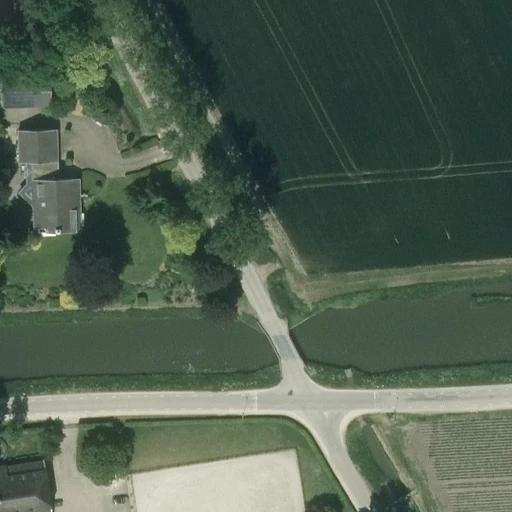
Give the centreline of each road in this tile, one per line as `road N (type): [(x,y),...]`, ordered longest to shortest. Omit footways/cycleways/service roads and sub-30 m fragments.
road 1 (unclassified): [(307,399),(97,0)]
road 2 (tertiary): [(0,409),(307,399)]
road 3 (tertiary): [(307,399),(511,397)]
road 4 (unclassified): [(370,511),(307,399)]
